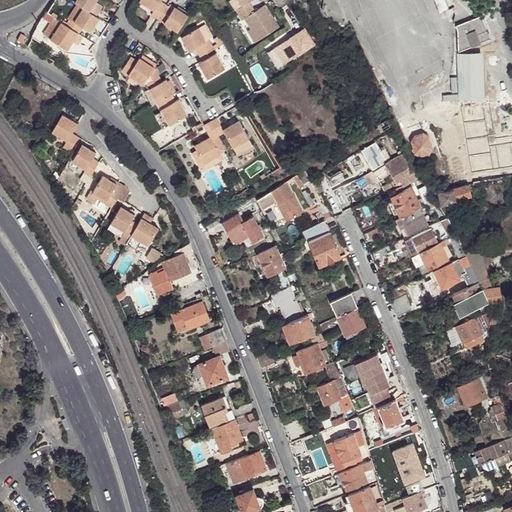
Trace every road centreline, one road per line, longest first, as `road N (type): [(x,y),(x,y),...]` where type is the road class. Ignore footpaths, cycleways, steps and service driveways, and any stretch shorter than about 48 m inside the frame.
road 1 (residential): [(0,42),(92,103),(162,171),(305,511)]
road 2 (residential): [(454,511),(344,215)]
road 3 (secondary): [(89,366),(0,207)]
road 4 (secondary): [(139,511),(89,366)]
